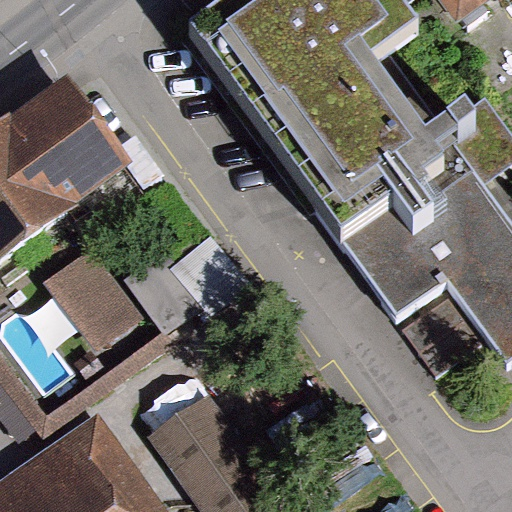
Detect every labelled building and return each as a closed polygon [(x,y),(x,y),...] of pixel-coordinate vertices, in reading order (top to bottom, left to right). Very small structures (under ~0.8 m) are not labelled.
[(450,56),(407,0),(309,0),(242,52),(390,244),(365,263),(417,331),(467,293),(511,351),(511,211),(414,84),(450,56)] [(511,0),(407,0),(450,56),(511,8),(511,0)] [(90,98),(0,158),(0,276),(4,282),(149,184),(90,98)] [(180,262),(141,290),(180,343),(249,293),(222,256),(192,278),(180,262)] [(99,263),(60,291),(108,356),(147,328),(99,263)] [(289,511),(220,413),(168,449),(211,511),(289,511)] [(159,511),(102,426),(0,493),(0,511),(159,511)]
